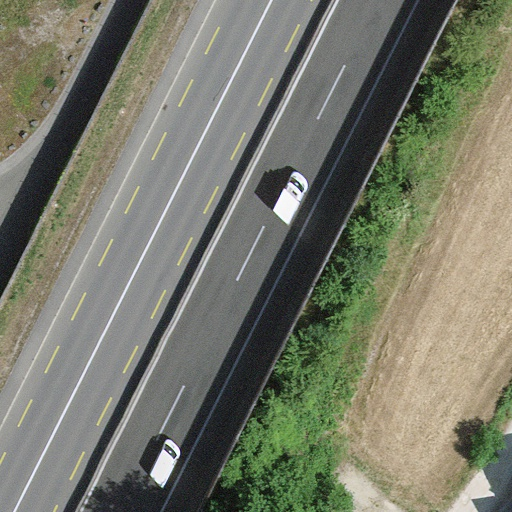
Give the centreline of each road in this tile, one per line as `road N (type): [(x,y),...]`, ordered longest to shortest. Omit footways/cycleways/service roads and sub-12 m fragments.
road 1 (primary): [(272,0),(15,511)]
road 2 (motorway): [(124,511),(381,0)]
road 3 (motorway): [(255,0),(0,502)]
road 4 (unknown): [(101,0),(0,183)]
